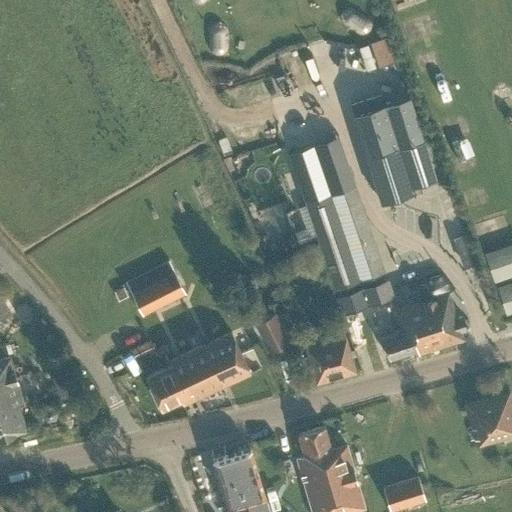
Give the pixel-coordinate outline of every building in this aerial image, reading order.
[(377,66),(397,59),(389,34),(369,41),(377,66)] [(438,185),(409,93),(384,101),(382,94),(350,103),(353,111),(381,200),(413,190),(414,192),(438,185)] [(346,231),(333,193),(307,201),(318,235),(335,286),(379,271),(364,225),(346,231)] [(306,201),(299,203),(307,232),(314,231),(306,201)] [(511,239),(484,248),(493,278),(511,272),(511,239)] [(185,291),(169,259),(126,281),(132,294),(142,313),(153,307),(158,305),(185,291)] [(511,277),(496,283),(506,312),(511,309),(511,277)] [(333,287),(342,313),(388,297),(382,279),(341,293),(338,286),(333,287)] [(127,294),(123,285),(113,290),(118,299),(127,294)] [(394,308),(401,329),(381,336),(389,358),(409,351),(410,354),(463,337),(460,329),(466,327),(462,314),(456,316),(448,290),(394,308)] [(244,313),(234,293),(220,300),(230,320),(244,313)] [(0,296),(0,317),(10,312),(0,296)] [(289,339),(275,311),(253,322),(268,350),(289,339)] [(316,379),(353,369),(341,325),(328,328),(329,331),(305,338),(316,379)] [(146,376),(160,408),(180,399),(182,403),(227,383),(250,372),(231,331),(209,341),(191,349),(179,355),(174,357),(169,359),(171,365),(146,376)] [(167,351),(164,344),(155,348),(158,355),(167,351)] [(22,399),(9,355),(0,357),(0,437),(15,433),(14,431),(25,428),(17,400),(22,399)] [(61,383),(56,385),(60,395),(74,389),(67,371),(58,375),(61,383)] [(511,403),(508,390),(465,402),(471,427),(476,426),(479,437),(474,438),(476,443),(511,433),(511,403)] [(42,416),(47,422),(55,420),(58,413),(53,407),(44,409),(42,416)] [(324,424),(297,431),(303,452),(296,455),(312,511),(332,511),(345,508),(346,511),(364,506),(346,443),(331,448),(324,424)] [(270,511),(249,443),(213,456),(228,506),(229,511),(270,511)] [(390,509),(425,498),(417,475),(382,486),(390,509)]
